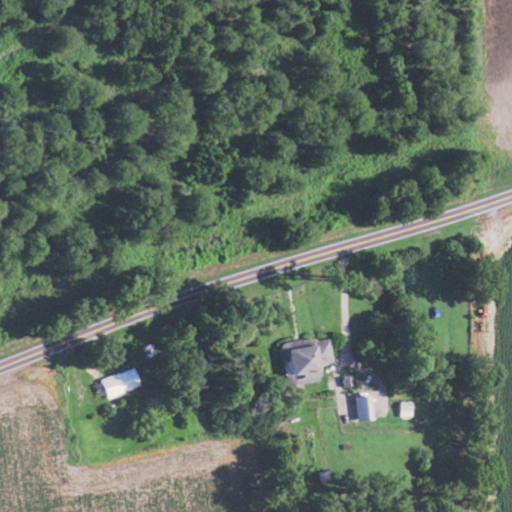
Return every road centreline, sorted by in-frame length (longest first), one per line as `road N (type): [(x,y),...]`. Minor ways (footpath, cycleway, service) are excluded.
road 1 (tertiary): [(511,197),(0,366)]
road 2 (residential): [(469,511),(479,256),(491,204)]
